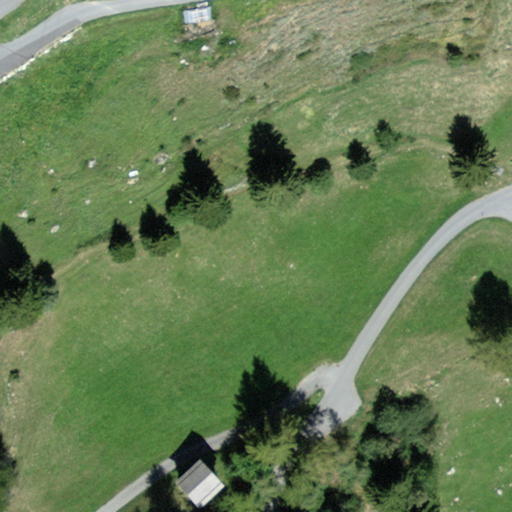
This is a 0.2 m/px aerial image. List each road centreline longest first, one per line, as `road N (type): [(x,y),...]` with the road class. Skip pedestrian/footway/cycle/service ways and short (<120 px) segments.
road 1 (track): [(345,372),(318,382),(263,428),(179,466),(108,511)]
road 2 (track): [(511,203),(477,210),(434,244),(345,372)]
road 3 (unclassified): [(162,0),(81,12),(0,54)]
road 4 (track): [(345,372),(299,511)]
